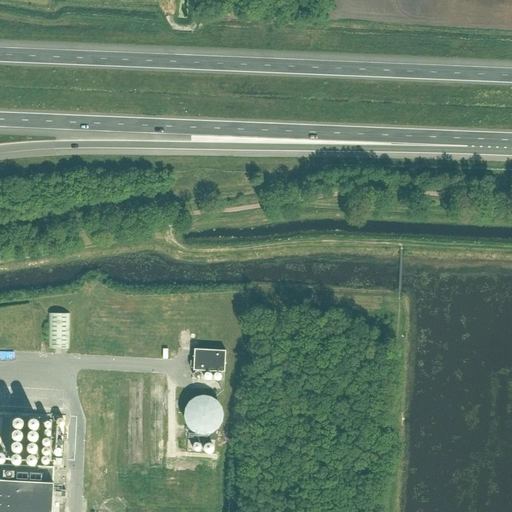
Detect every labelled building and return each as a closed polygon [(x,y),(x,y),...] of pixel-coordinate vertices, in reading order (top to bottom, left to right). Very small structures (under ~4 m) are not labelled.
[(9,314),(18,311),(16,303),(6,306),(9,314)] [(8,332),(8,345),(32,345),(32,316),(13,315),(13,332),(8,332)] [(224,371),(225,350),(194,348),(192,370),(224,371)] [(203,375),(203,376),(203,377),(204,378),(205,379),(206,379),(207,379),(208,379),(209,379),(210,378),(211,377),(211,376),(211,375),(211,374),(210,373),(209,372),(208,371),(207,371),(206,371),(206,372),(205,372),(204,373),(203,374),(203,375)] [(213,375),(213,376),(213,377),(213,378),(214,379),(215,379),(215,380),(216,380),(217,380),(218,380),(219,379),(220,379),(220,378),(221,377),(221,376),(221,375),(221,374),(220,374),(220,373),(219,372),(218,372),(217,372),(216,372),(215,372),(214,373),(213,374),(213,375)] [(0,386),(0,394),(2,397),(10,391),(4,384),(0,386)] [(20,385),(13,389),(17,397),(25,393),(20,385)] [(196,439),(215,439),(216,429),(218,427),(222,421),(223,413),(221,405),(217,399),(210,395),(202,394),(195,396),(188,401),(184,407),(183,415),(185,422),(189,429),(193,431),(197,432),(196,439)] [(13,425),(14,425),(15,426),(16,426),(17,426),(18,426),(19,425),(20,425),(20,424),(21,424),(21,423),(22,422),(22,421),(22,420),(22,419),(22,418),(21,418),(21,417),(20,416),(19,416),(18,415),(17,415),(16,415),(15,415),(14,416),(13,416),(12,417),(11,418),(11,419),(11,420),(11,421),(11,422),(11,423),(12,423),(12,424),(13,425)] [(31,416),(30,416),(29,417),(28,417),(28,418),(27,419),(27,420),(26,421),(27,422),(27,423),(27,424),(28,425),(29,426),(30,426),(31,427),(32,427),(33,427),(34,426),(35,426),(36,425),(37,424),(37,423),(37,422),(37,421),(37,420),(37,419),(36,418),(36,417),(35,417),(34,416),(33,416),(32,416),(31,416)] [(58,418),(57,418),(56,419),(56,420),(55,421),(55,422),(56,423),(56,424),(57,425),(58,426),(59,426),(60,426),(61,426),(62,425),(63,425),(63,424),(64,424),(64,423),(64,422),(64,421),(64,420),(63,419),(62,418),(61,418),(61,417),(60,417),(59,417),(58,418)] [(12,436),(13,437),(14,438),(15,438),(16,438),(17,438),(18,438),(19,437),(20,436),(21,435),(21,434),(21,433),(21,432),(21,431),(21,430),(20,429),(19,428),(18,428),(17,427),(16,427),(15,427),(14,427),(13,428),(12,428),(12,429),(11,430),(10,431),(10,432),(10,433),(11,434),(11,435),(11,436),(12,436)] [(33,428),(32,428),(31,428),(30,428),(29,428),(28,429),(27,429),(27,430),(26,431),(26,432),(26,433),(26,434),(26,435),(27,436),(27,437),(28,437),(28,438),(29,438),(30,439),(31,439),(32,439),(33,439),(34,438),(35,437),(36,437),(36,436),(37,435),(37,434),(37,433),(37,432),(36,431),(36,430),(35,429),(34,429),(33,428)] [(62,429),(61,428),(60,428),(59,428),(58,428),(57,428),(57,429),(56,429),(56,430),(55,431),(55,432),(56,433),(56,434),(57,435),(58,435),(58,436),(59,436),(60,436),(61,436),(61,435),(62,435),(63,434),(63,433),(63,432),(63,431),(63,430),(62,429)] [(44,444),(45,444),(46,444),(46,443),(47,443),(48,443),(48,442),(49,441),(49,440),(49,439),(49,438),(48,437),(48,436),(47,436),(46,436),(46,435),(45,435),(44,435),(43,436),(42,437),(41,438),(41,439),(41,440),(41,441),(42,442),(43,443),(44,444)] [(20,442),(20,441),(19,440),(18,440),(17,439),(16,439),(15,439),(14,439),(13,440),(12,440),(11,441),(10,442),(10,443),(10,444),(10,445),(10,446),(10,447),(11,448),(12,449),(13,450),(14,450),(15,450),(16,450),(17,450),(18,450),(18,449),(19,448),(20,448),(20,447),(21,446),(21,445),(21,444),(21,443),(20,443),(20,442)] [(29,450),(29,451),(30,451),(31,451),(32,451),(33,450),(34,450),(34,449),(35,449),(36,448),(36,447),(36,446),(36,445),(36,444),(36,443),(35,443),(35,442),(34,441),(33,440),(32,440),(31,440),(30,440),(29,440),(28,440),(28,441),(27,441),(26,442),(26,443),(25,444),(25,445),(25,446),(25,447),(26,448),(26,449),(27,449),(28,450),(29,450)] [(192,445),(192,446),(192,447),(193,448),(193,449),(194,449),(194,450),(195,450),(196,450),(197,450),(198,450),(199,449),(200,448),(201,447),(201,446),(201,445),(200,444),(199,443),(199,442),(198,442),(197,442),(196,442),(195,442),(194,442),(193,443),(193,444),(192,444),(192,445)] [(202,446),(202,447),(202,448),(203,449),(203,450),(204,451),(205,451),(206,452),(207,452),(208,452),(209,452),(210,452),(211,451),(212,450),(213,449),(213,448),(213,447),(213,446),(213,445),(212,444),(211,443),(210,442),(209,442),(208,442),(207,442),(206,442),(205,443),(204,443),(203,444),(203,445),(202,446)] [(44,453),(45,453),(46,453),(47,452),(48,452),(48,451),(49,450),(49,449),(49,448),(48,447),(48,446),(47,445),(46,445),(45,445),(44,445),(43,445),(42,445),(42,446),(41,446),(41,447),(41,448),(40,448),(40,449),(41,450),(41,451),(42,452),(43,452),(43,453),(44,453)] [(61,454),(61,453),(61,452),(61,451),(61,450),(61,449),(60,449),(60,448),(59,448),(58,448),(57,448),(56,448),(55,448),(55,449),(54,449),(54,450),(53,451),(53,452),(53,453),(54,453),(54,454),(54,455),(55,455),(56,456),(57,456),(58,456),(59,456),(59,455),(60,455),(61,454)] [(10,460),(11,461),(12,461),(13,462),(14,462),(15,462),(16,462),(17,461),(18,461),(19,460),(20,459),(20,458),(20,457),(20,456),(20,455),(20,454),(19,454),(19,453),(18,452),(17,452),(16,451),(15,451),(14,451),(13,451),(12,452),(11,452),(11,453),(10,453),(10,454),(9,455),(9,456),(9,457),(9,458),(10,459),(10,460)] [(28,462),(29,463),(30,463),(31,463),(32,462),(33,462),(34,461),(35,461),(35,460),(35,459),(36,457),(35,456),(35,455),(35,454),(34,454),(33,453),(32,452),(31,452),(30,452),(29,452),(28,452),(27,452),(27,453),(26,454),(25,455),(25,456),(25,457),(25,458),(25,459),(25,460),(26,460),(26,461),(27,462),(28,462)] [(47,454),(46,454),(45,454),(44,454),(43,454),(42,454),(41,455),(40,456),(40,457),(40,458),(40,459),(41,460),(41,461),(42,461),(43,462),(44,462),(45,462),(46,461),(47,461),(48,460),(48,459),(48,458),(48,457),(48,456),(47,455),(47,454)] [(0,511),(50,511),(53,467),(53,466),(0,463),(0,511)]
